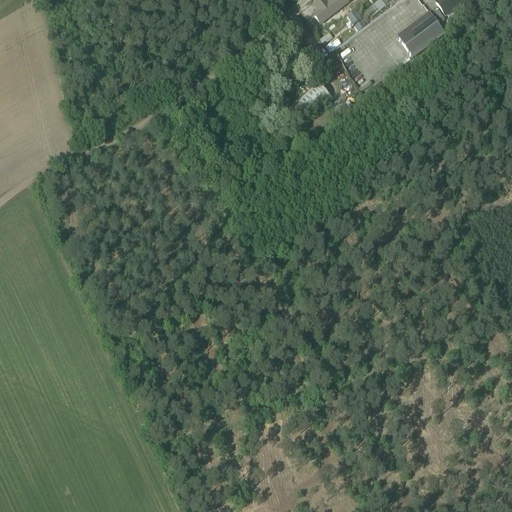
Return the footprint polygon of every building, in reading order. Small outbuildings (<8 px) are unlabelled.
[(312,18),(318,26),(348,3),(345,0),(334,0),(326,6),(322,1),(314,7),(318,13),(312,18)] [(358,0),(348,8),(351,13),(367,1),(365,0),(358,0)] [(377,0),(378,1),(363,13),(370,21),(395,0),(377,0)] [(445,18),(470,0),(440,0),(435,4),(445,18)] [(396,39),(411,59),(412,60),(444,36),(437,27),(445,21),(435,9),(396,39)] [(353,13),(346,18),(358,33),(365,28),(353,13)] [(324,33),(319,37),(324,45),(329,41),(324,33)] [(283,115),(297,131),(330,100),(315,84),(283,115)] [(309,126),(320,135),(333,121),(322,111),(309,126)]
